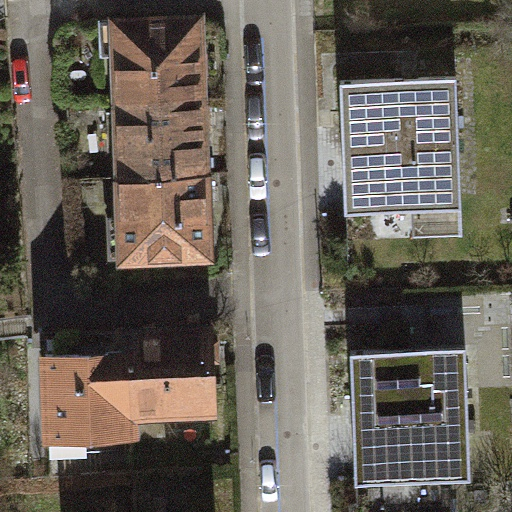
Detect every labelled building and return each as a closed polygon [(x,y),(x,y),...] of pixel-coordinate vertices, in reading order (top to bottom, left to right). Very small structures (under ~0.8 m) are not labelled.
[(117,100),(198,97),(195,12),(96,16),(97,50),(115,50),(117,100)] [(455,78),(340,84),(346,210),(461,204),(455,78)] [(120,173),(201,170),(198,97),(117,100),(120,173)] [(174,255),(188,260),(208,253),(212,239),(204,222),(201,170),(120,173),(122,258),(174,255)] [(126,349),(128,432),(162,431),(161,411),(212,409),(210,326),(125,329),(126,349)] [(128,432),(126,349),(104,350),(104,328),(52,330),(53,352),(41,352),(44,434),(128,432)] [(457,344),(341,349),(347,481),(463,476),(457,344)]
